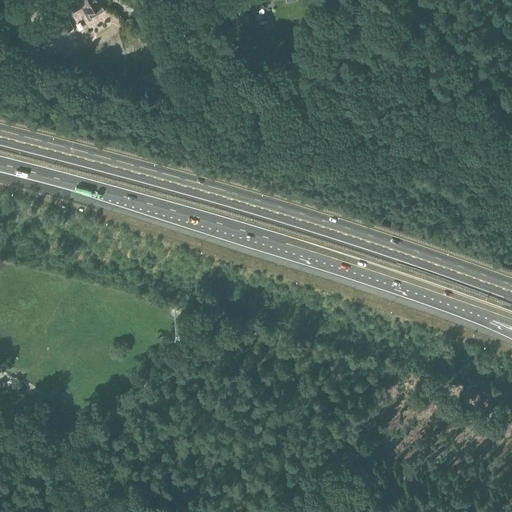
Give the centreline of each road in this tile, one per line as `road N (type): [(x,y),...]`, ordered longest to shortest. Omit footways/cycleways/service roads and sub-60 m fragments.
road 1 (motorway): [(511,294),(252,206),(0,137)]
road 2 (motorway): [(0,166),(250,232),(492,313)]
road 3 (track): [(87,434),(211,325),(511,404)]
road 4 (track): [(276,337),(363,511)]
